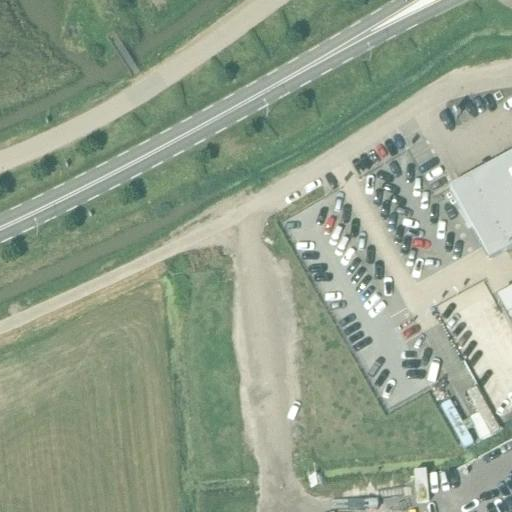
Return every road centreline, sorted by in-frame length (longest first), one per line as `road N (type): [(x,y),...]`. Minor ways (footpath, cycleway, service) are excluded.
road 1 (unclassified): [(0,332),(238,221),(443,89),(511,72)]
road 2 (primary): [(0,227),(285,80)]
road 3 (unclassified): [(0,162),(147,91),(266,0)]
road 4 (primary): [(285,80),(452,0)]
road 5 (primary): [(401,0),(285,80)]
